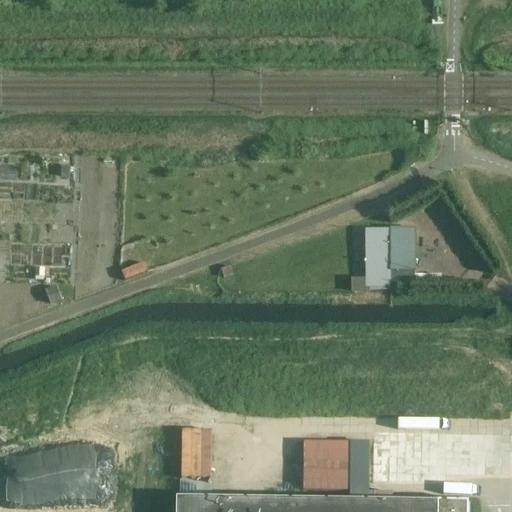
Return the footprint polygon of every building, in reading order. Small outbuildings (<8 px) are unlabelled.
[(69,167),(61,167),(61,178),(69,179),(69,167)] [(389,283),(389,231),(365,231),(365,284),(389,283)] [(142,256),(119,259),(121,270),(144,267),(142,256)] [(229,268),(220,271),(223,278),(232,275),(229,268)] [(34,272),(34,280),(43,280),(43,272),(34,272)] [(56,287),(45,292),(51,305),(61,301),(56,287)] [(177,511),(468,511),(469,505),(438,504),(438,505),(177,500),(177,511)]
